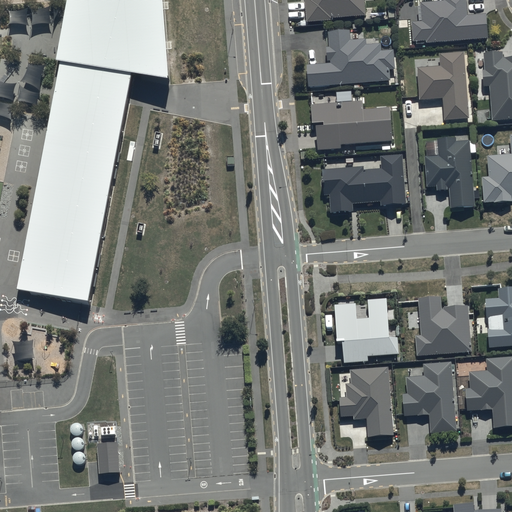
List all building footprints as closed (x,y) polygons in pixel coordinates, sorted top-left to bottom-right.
[(74,0),(15,289),(89,304),(134,81),(169,88),(162,0),(74,0)] [(306,0),(308,26),(333,24),(333,22),(366,20),(365,0),(306,0)] [(412,46),(426,45),(426,46),(486,42),(485,18),(468,20),(466,0),(457,0),(445,1),(445,6),(420,7),(421,26),(411,27),(412,46)] [(307,68),(308,91),(391,86),(390,75),(395,75),(394,55),(382,56),(382,48),(368,49),(367,43),(352,44),(352,35),(330,36),(330,52),(327,52),(328,67),(307,68)] [(441,70),(418,72),(420,104),(443,103),(444,125),(470,124),(466,56),(440,58),(441,70)] [(503,57),(484,58),(484,73),(483,73),(484,91),(489,91),(492,124),(511,122),(511,62),(503,63),(503,57)] [(363,107),(312,111),(313,131),(324,130),(325,132),(317,133),(319,155),(341,154),(341,150),(393,146),(391,115),(364,117),(363,107)] [(496,154),(496,158),(488,159),(489,180),(482,180),(484,207),(511,205),(511,201),(511,200),(511,139),(511,140),(511,155),(511,157),(501,158),(501,154),(496,154)] [(478,193),(474,193),(471,156),(476,156),(475,145),(456,146),(456,143),(438,144),(439,159),(424,160),(426,192),(437,191),(437,196),(450,195),(451,212),(475,210),(474,200),(478,200),(478,193)] [(330,198),(331,217),(353,216),(353,207),(381,206),(381,211),(406,209),(403,160),(382,161),(382,173),(365,174),(365,171),(322,174),(324,199),(330,198)] [(498,296),(485,297),(489,347),(511,345),(511,286),(498,288),(498,296)] [(474,327),(470,327),(468,305),(442,306),(442,296),(418,297),(420,334),(415,334),(417,354),(471,351),(470,338),(474,338),(474,327)] [(490,408),(492,428),(511,426),(511,355),(487,358),(488,370),(469,371),(470,387),(465,387),(466,410),(490,408)] [(401,392),(402,414),(429,413),(430,431),(455,429),(450,362),(423,364),(423,373),(406,375),(407,391),(401,392)] [(351,382),(346,383),(346,396),(339,396),(340,415),(353,415),(353,419),(366,418),(367,436),(393,434),(389,365),(350,367),(350,369),(351,382)] [(86,452),(86,437),(78,436),(78,452),(86,452)] [(119,446),(100,448),(102,477),(121,476),(119,446)] [(87,475),(88,456),(78,456),(77,475),(81,475),(81,477),(84,477),(84,475),(87,475)] [(10,476),(29,476),(30,467),(10,467),(10,470),(8,470),(8,472),(10,472),(10,476)] [(32,470),(32,473),(34,473),(34,476),(74,476),(74,467),(34,467),(34,470),(32,470)]
